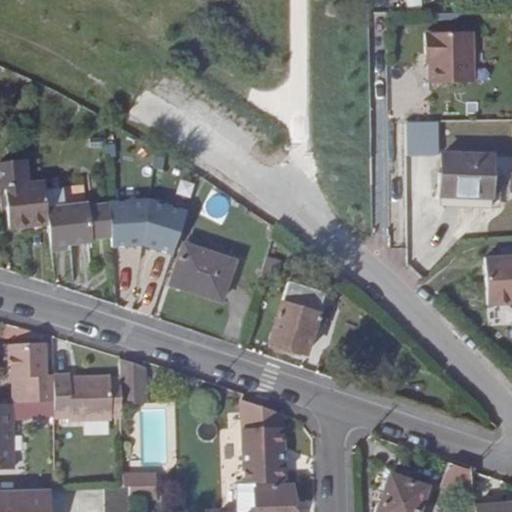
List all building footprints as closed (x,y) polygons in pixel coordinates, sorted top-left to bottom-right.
[(434,51),(434,61),(434,81),(477,82),(477,32),(430,31),(429,52),(434,51)] [(494,198),(494,183),(496,156),(445,155),(445,196),(494,198)] [(37,225),(29,185),(27,185),(24,162),(0,164),(0,188),(5,188),(11,228),(30,226),(37,225)] [(47,205),(44,182),(29,185),(37,225),(50,223),(47,205)] [(506,184),(494,183),(494,198),(445,196),(444,208),(505,209),(506,184)] [(151,198),(109,202),(112,247),(146,246),(151,198)] [(187,211),(151,198),(146,246),(173,255),(187,211)] [(51,230),(53,246),(93,240),(88,199),(47,205),(50,223),(51,230)] [(38,231),(51,230),(50,223),(37,225),(38,231)] [(185,243),(179,262),(185,265),(177,286),(224,302),(237,262),(185,243)] [(511,307),(511,258),(489,259),(490,308),(511,307)] [(269,259),(262,280),(277,285),(284,263),(269,259)] [(185,265),(179,262),(171,283),(177,286),(185,265)] [(308,355),(328,293),(292,280),(272,343),(308,355)] [(25,402),(28,402),(53,401),(52,371),(46,371),(44,341),(26,342),(25,350),(2,352),(2,377),(11,377),(24,377),(25,402)] [(25,350),(26,342),(2,343),(2,352),(25,350)] [(122,377),(122,403),(150,403),(148,366),(121,367),(122,377)] [(55,401),(55,415),(70,414),(70,418),(123,417),(122,403),(122,377),(109,378),(108,374),(69,375),(69,371),(53,371),(55,401)] [(11,377),(11,402),(25,402),(24,377),(11,377)] [(245,428),(286,427),(285,413),(244,399),(245,428)] [(28,415),(55,415),(55,401),(53,401),(28,402),(28,415)] [(0,402),(0,468),(14,469),(12,417),(11,402),(0,402)] [(28,416),(28,415),(28,402),(25,402),(11,402),(12,417),(28,416)] [(246,483),(255,483),(287,482),(286,427),(245,428),(246,483)] [(474,494),(471,469),(449,462),(441,483),(474,494)] [(417,511),(426,487),(391,474),(377,511),(417,511)] [(293,511),(292,482),(287,482),(255,483),(256,511),(293,511)] [(239,483),(240,511),(256,511),(255,483),(246,483),(239,483)] [(130,490),(130,500),(156,499),(155,486),(129,486),(130,490)] [(47,511),(47,489),(0,490),(0,511),(47,511)] [(475,506),(476,511),(509,511),(508,503),(475,506)]
